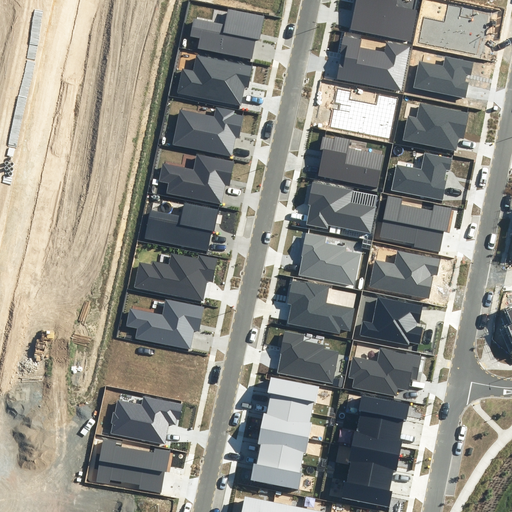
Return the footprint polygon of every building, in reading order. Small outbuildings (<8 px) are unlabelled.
[(397,0),(356,0),(350,29),(411,42),(418,10),(396,6),(397,0)] [(462,7),(449,4),(445,22),(424,18),(419,42),(477,54),(480,38),(486,39),(487,33),(486,33),(490,13),(473,10),(471,18),(460,16),(462,7)] [(264,16),(228,9),(225,25),(194,19),(190,36),(200,38),(198,49),(252,59),(256,39),(260,40),(264,16)] [(361,40),(343,36),(340,53),(342,54),(337,78),(401,91),(410,47),(386,42),(385,52),(360,47),(361,40)] [(193,70),(182,68),(177,93),(241,106),(245,87),(248,88),(253,66),(196,54),(193,70)] [(471,75),(474,62),(445,56),(443,66),(419,61),(414,88),(466,99),(469,83),(465,82),(467,74),(471,75)] [(398,98),(378,94),(376,105),(349,100),(351,91),(337,88),(334,103),(339,104),(338,110),(334,109),(330,127),(390,139),(398,98)] [(469,113),(420,103),(417,118),(408,116),(403,140),(456,150),(459,138),(464,139),(469,113)] [(213,115),(179,109),(172,145),(232,156),(236,137),(239,137),(243,116),(234,114),(235,110),(215,106),(213,115)] [(377,188),(384,154),(349,147),(350,139),(335,136),(334,139),(323,137),(320,150),(323,151),(318,176),(377,188)] [(452,158),(424,153),(421,169),(396,164),(391,190),(443,200),(447,181),(444,180),(446,170),(450,171),(452,158)] [(167,193),(222,204),(225,185),(230,186),(234,162),(197,154),(193,169),(163,163),(159,181),(169,183),(167,193)] [(371,233),(376,207),(351,202),(353,190),(313,182),(308,205),(310,205),(306,224),(328,229),(329,225),(371,233)] [(402,198),(388,196),(380,237),(415,243),(414,247),(440,252),(444,232),(447,233),(452,208),(434,205),(433,211),(401,205),(402,198)] [(145,238),(207,251),(211,231),(214,231),(219,209),(184,203),(182,216),(150,210),(145,238)] [(353,285),(360,254),(346,251),(347,247),(326,243),(327,237),(303,232),(300,244),(304,245),(301,256),(303,256),(299,275),(353,285)] [(363,239),(362,248),(370,250),(372,241),(363,239)] [(440,259),(397,251),(395,264),(375,260),(370,287),(429,299),(433,276),(431,276),(431,274),(437,275),(440,259)] [(139,262),(134,287),(203,301),(207,281),(213,282),(217,258),(199,255),(198,258),(171,253),(169,264),(153,261),(152,264),(139,262)] [(287,324),(339,334),(340,329),(350,330),(354,309),(326,303),(329,287),(306,282),(306,283),(292,281),(287,304),(291,305),(287,324)] [(423,306),(377,297),(372,323),(363,321),(360,336),(409,345),(409,342),(420,344),(423,327),(417,326),(417,323),(420,323),(423,306)] [(135,338),(190,349),(194,331),(199,332),(204,307),(165,299),(162,314),(130,308),(126,326),(137,328),(135,338)] [(511,350),(511,309),(505,312),(509,324),(500,328),(509,351),(511,350)] [(332,384),(339,352),(326,349),(327,345),(304,341),(305,335),(285,331),(280,354),(281,354),(277,373),(332,384)] [(421,356),(380,348),(377,361),(353,357),(349,377),(354,378),(352,387),(397,396),(398,389),(408,391),(410,379),(417,380),(421,356)] [(316,403),(319,387),(271,378),(268,393),(271,394),(269,405),(311,413),(313,403),(316,403)] [(406,421),(410,405),(361,396),(358,412),(362,412),(360,423),(401,431),(403,421),(406,421)] [(112,424),(110,434),(165,445),(169,424),(175,425),(177,419),(179,419),(182,404),(143,397),(142,405),(117,400),(115,412),(113,412),(111,423),(112,424)] [(261,428),(309,438),(311,422),(310,422),(311,413),(269,405),(267,414),(264,413),(261,428)] [(351,447),(399,456),(402,441),(400,440),(401,431),(360,423),(358,432),(354,432),(351,447)] [(306,454),(309,438),(261,428),(258,444),(261,445),(259,456),(301,464),(303,454),(306,454)] [(139,489),(161,493),(165,472),(167,472),(170,451),(155,449),(154,453),(115,446),(116,442),(103,440),(96,482),(110,484),(110,480),(139,485),(139,489)] [(396,472),(399,456),(351,447),(348,462),(352,463),(350,474),(392,482),(394,472),(396,472)] [(250,480),(298,489),(301,473),(300,473),(301,464),(259,456),(257,465),(254,464),(250,480)] [(341,498),(389,507),(392,491),(390,491),(392,482),(350,474),(348,483),(344,482),(341,498)] [(271,511),(273,502),(245,496),(241,511),(271,511)] [(301,511),(302,508),(273,502),(271,511),(301,511)]
